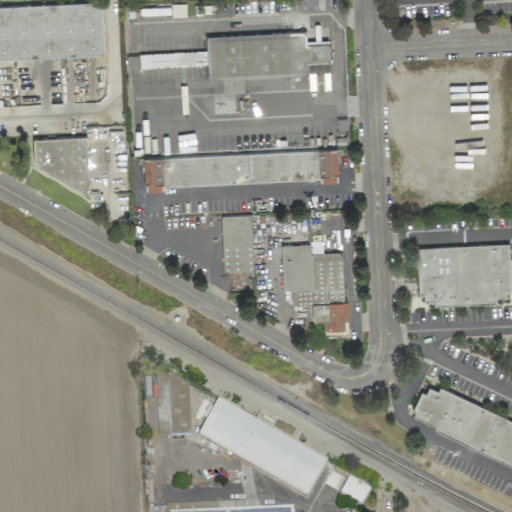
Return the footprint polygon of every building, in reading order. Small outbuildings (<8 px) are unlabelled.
[(0,6),(0,59),(104,56),(102,3),(0,6)] [(206,36),(206,51),(139,54),(139,68),(207,66),(208,79),(307,76),(307,62),(329,62),(328,41),(306,41),(305,32),(206,36)] [(32,138),(34,182),(88,179),(86,136),(32,138)] [(223,272),(253,271),(251,215),(221,216),(223,272)] [(416,247),(418,293),(423,293),(423,302),(433,301),(433,306),(497,303),(496,298),(510,297),(508,244),(416,247)] [(342,252),(310,253),(310,245),(281,245),(282,291),(291,291),(292,305),(309,305),(309,321),(324,321),(324,336),(348,336),(347,301),(343,301),(342,252)] [(189,378),(155,379),(157,437),(190,436),(189,378)] [(511,420),(437,392),(437,390),(419,391),(413,409),(414,428),(511,465),(511,420)] [(327,460),(216,403),(197,440),(307,497),(327,460)] [(169,511),(292,511),(292,507),(245,509),(245,501),(172,504),(172,511),(169,511)]
